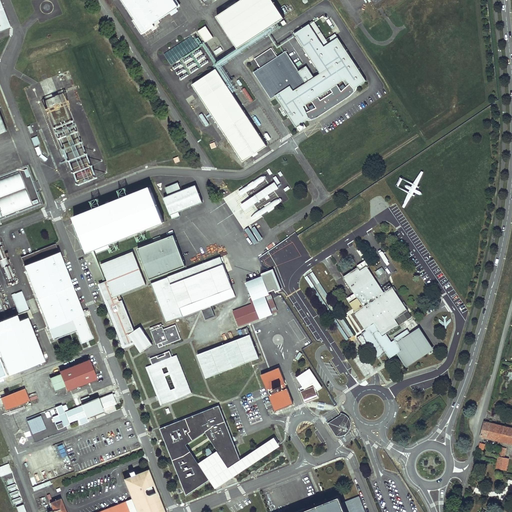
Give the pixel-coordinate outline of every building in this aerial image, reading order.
[(122,0),(136,20),(134,21),(143,35),(155,27),(154,24),(179,8),(173,0),(122,0)] [(272,0),(242,0),(217,17),(238,49),(285,18),(272,0)] [(0,31),(9,28),(10,27),(9,25),(0,1),(0,31)] [(272,49),(255,60),(260,68),(253,73),(271,100),(276,96),(297,128),(307,121),(312,120),(318,118),(350,98),(355,93),(355,89),(367,82),(335,34),(326,40),(315,22),(295,35),(320,74),(314,78),(307,67),(299,72),(286,52),(277,57),(272,49)] [(206,26),(198,32),(206,43),(214,38),(206,26)] [(163,53),(170,65),(203,45),(200,39),(202,38),(198,32),(163,53)] [(206,45),(212,56),(222,50),(221,47),(214,51),(209,43),(206,45)] [(180,80),(209,62),(201,49),(185,59),(186,60),(182,63),(180,60),(178,61),(179,63),(173,67),(180,80)] [(193,85),(243,161),(267,146),(216,69),(193,85)] [(65,137),(66,143),(64,143),(63,139),(62,139),(64,147),(77,144),(75,134),(65,137)] [(74,184),(105,174),(102,163),(71,173),(74,184)] [(20,172),(0,178),(0,214),(0,216),(30,207),(20,172)] [(224,198),(242,228),(281,204),(278,198),(260,209),(256,203),(279,189),(275,183),(250,198),(246,192),(265,180),(262,175),(224,198)] [(252,196),(275,183),(276,185),(280,183),(276,176),(249,191),(252,196)] [(184,182),(187,187),(193,185),(191,179),(184,182)] [(170,215),(202,203),(196,185),(181,190),(178,183),(165,187),(168,197),(164,198),(170,215)] [(74,217),(88,252),(164,222),(150,187),(74,217)] [(173,234),(138,248),(150,279),(185,265),(173,234)] [(56,244),(21,258),(54,340),(77,330),(82,343),(93,338),(56,244)] [(133,251),(101,264),(107,280),(114,297),(120,294),(146,284),(133,251)] [(224,264),(221,257),(214,260),(217,267),(224,264)] [(217,267),(214,260),(168,277),(183,317),(236,297),(224,264),(217,267)] [(358,267),(361,270),(367,266),(368,265),(365,261),(357,266),(358,267)] [(408,311),(392,287),(384,292),(367,266),(361,270),(358,267),(344,277),(355,293),(358,298),(350,303),(355,311),(354,312),(365,330),(369,327),(371,329),(364,333),(379,357),(386,352),(390,349),(394,355),(398,353),(405,363),(407,362),(409,364),(432,349),(420,330),(411,335),(408,330),(395,339),(396,340),(392,342),(387,334),(400,326),(395,319),(408,311)] [(378,276),(385,272),(382,267),(375,271),(378,276)] [(324,301),(329,297),(311,271),(306,274),(324,301)] [(270,294),(263,276),(247,282),(252,296),(253,300),(266,296),(270,294)] [(183,317),(168,277),(151,283),(166,323),(183,317)] [(114,297),(107,280),(98,284),(124,347),(135,344),(128,334),(134,330),(120,294),(114,297)] [(12,295),(20,317),(30,313),(22,291),(12,295)] [(355,293),(347,298),(350,303),(358,298),(355,293)] [(239,326),(260,318),(253,300),(252,296),(249,297),(251,303),(233,310),(239,326)] [(266,296),(253,300),(260,318),(272,314),(266,296)] [(0,321),(0,354),(8,375),(45,360),(27,318),(19,321),(16,315),(0,321)] [(157,344),(158,344),(159,348),(181,340),(175,325),(164,329),(162,324),(151,328),(157,344)] [(140,326),(134,330),(128,334),(135,344),(140,352),(152,344),(140,326)] [(245,337),(198,355),(207,378),(259,358),(248,327),(242,330),(245,337)] [(390,358),(394,355),(390,349),(386,352),(390,358)] [(146,366),(161,405),(191,394),(177,355),(172,357),(169,350),(150,357),(152,363),(146,366)] [(60,371),(68,390),(96,379),(88,360),(60,371)] [(266,387),(275,411),(294,404),(288,388),(287,389),(285,383),(279,367),(261,375),(266,387)] [(309,368),(296,377),(305,389),(313,383),(318,391),(322,387),(309,368)] [(316,392),(314,387),(302,392),(304,397),(306,396),(307,398),(315,395),(314,393),(316,392)] [(1,398),(6,411),(30,401),(25,388),(1,398)] [(113,394),(96,400),(100,410),(104,409),(105,411),(109,409),(108,407),(116,404),(113,394)] [(82,404),(88,417),(100,412),(94,399),(87,402),(82,404)] [(221,403),(163,428),(189,494),(211,479),(218,488),(284,444),(277,435),(243,457),(221,403)] [(55,422),(57,429),(69,425),(61,405),(56,407),(59,415),(53,417),(55,422)] [(65,412),(69,422),(86,416),(82,406),(65,412)] [(341,413),(328,421),(338,436),(341,436),(344,435),(348,432),(350,429),(351,425),(350,421),(348,417),(345,414),(341,413)] [(485,422),(481,437),(511,444),(511,438),(509,438),(511,429),(485,422)] [(120,435),(121,424),(111,424),(110,435),(120,435)] [(62,444),(55,447),(60,459),(67,456),(62,444)] [(500,448),(496,469),(506,471),(509,458),(504,458),(506,449),(500,448)] [(0,466),(0,474),(1,477),(3,476),(12,472),(9,464),(1,467),(0,466)] [(126,501),(98,511),(66,511),(61,498),(50,502),(54,511),(150,511),(161,506),(147,471),(125,480),(132,499),(126,501)] [(300,511),(365,511),(359,496),(342,503),(340,497),(320,504),(300,511)]
